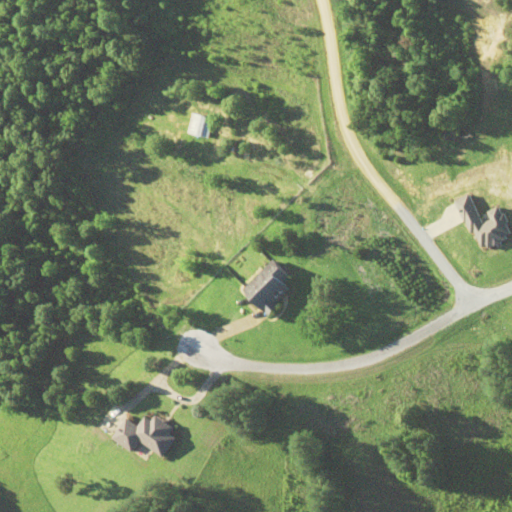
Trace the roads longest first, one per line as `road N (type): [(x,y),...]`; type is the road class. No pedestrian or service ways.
road 1 (residential): [(461,307),(365,180),(338,128),(309,0)]
road 2 (residential): [(511,284),(351,361),(262,376),(201,352)]
